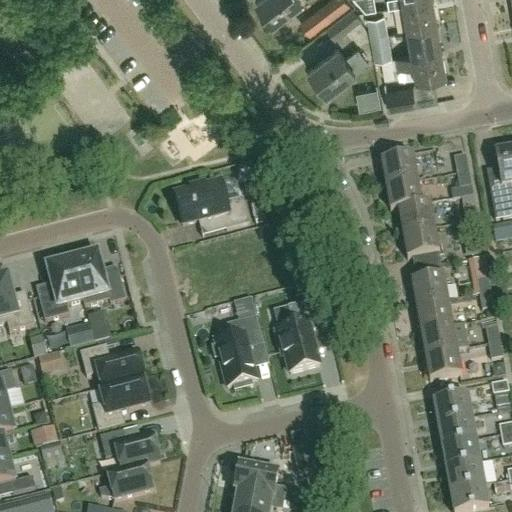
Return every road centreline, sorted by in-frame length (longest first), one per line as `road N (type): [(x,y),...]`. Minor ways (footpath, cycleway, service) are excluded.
road 1 (residential): [(210,436),(157,250),(142,227),(110,218),(0,247)]
road 2 (residential): [(383,402),(357,254),(314,139)]
road 3 (residential): [(314,139),(276,107),(196,0)]
road 4 (residential): [(314,139),(491,115)]
road 5 (residential): [(383,402),(210,436)]
